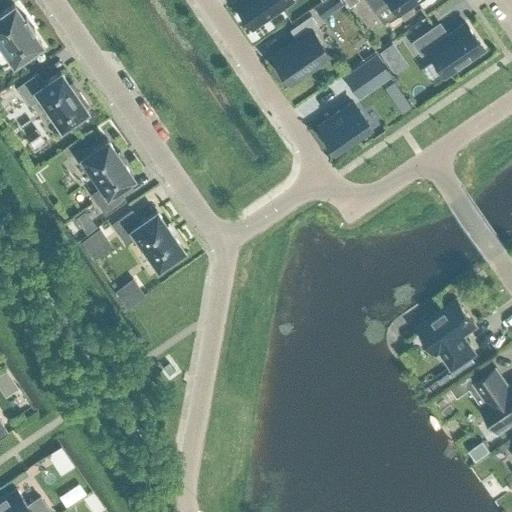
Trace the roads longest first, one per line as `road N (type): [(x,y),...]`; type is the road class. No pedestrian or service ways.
road 1 (residential): [(54,0),(222,243)]
road 2 (residential): [(222,243),(187,511)]
road 3 (residential): [(326,172),(207,0)]
road 4 (residential): [(429,155),(511,278)]
road 5 (residential): [(429,155),(352,204),(326,172)]
road 6 (residential): [(222,243),(326,172)]
